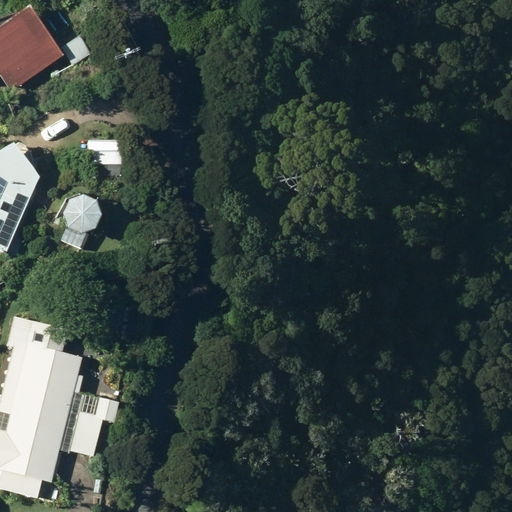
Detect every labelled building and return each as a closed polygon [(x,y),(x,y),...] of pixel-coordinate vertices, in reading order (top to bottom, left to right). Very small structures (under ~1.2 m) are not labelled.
[(0,81),(8,93),(61,56),(27,6),(0,24),(0,81)] [(61,48),(71,65),(91,52),(80,36),(61,48)] [(111,140),(88,140),(89,165),(121,165),(121,152),(111,153),(111,140)] [(0,251),(2,253),(37,176),(18,154),(9,143),(0,147),(0,251)] [(81,234),(94,228),(99,215),(94,201),(80,196),(66,202),(61,215),(67,228),(81,234)] [(15,341),(0,408),(0,410),(11,413),(7,432),(0,429),(0,469),(53,481),(57,464),(73,391),(80,393),(83,378),(78,377),(83,356),(15,341)]
